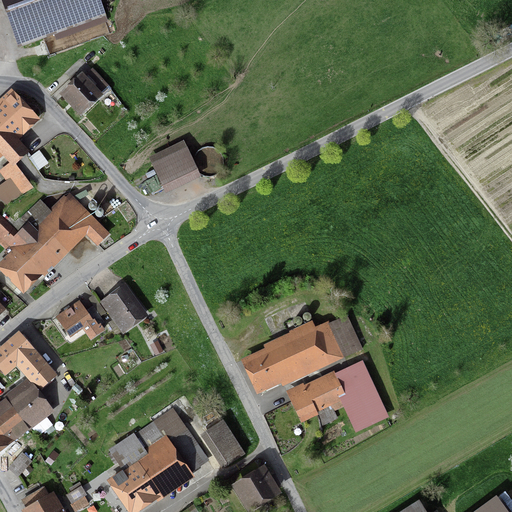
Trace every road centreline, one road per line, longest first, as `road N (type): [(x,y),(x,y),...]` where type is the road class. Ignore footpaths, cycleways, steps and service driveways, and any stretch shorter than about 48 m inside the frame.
road 1 (tertiary): [(511,50),(160,223)]
road 2 (residential): [(271,449),(160,223)]
road 3 (residential): [(160,223),(36,89),(0,81)]
road 4 (tertiary): [(160,223),(0,339)]
road 5 (track): [(511,235),(408,102)]
